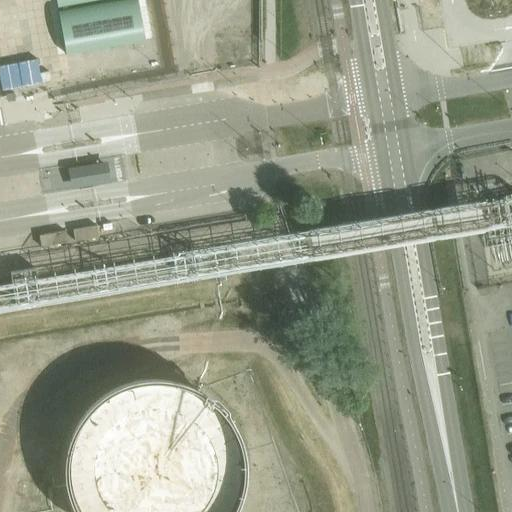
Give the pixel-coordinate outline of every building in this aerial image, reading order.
[(138,0),(118,0),(57,10),(64,54),(145,41),(138,0)] [(217,17),(219,27),(251,23),(249,12),(217,17)] [(77,169),(72,170),(75,186),(90,184),(108,181),(105,165),(77,169)] [(97,226),(73,230),(75,242),(98,237),(97,226)] [(65,231),(39,236),(41,247),(67,243),(65,231)] [(247,473),(247,462),(247,452),(245,441),(242,431),(238,421),(233,411),(227,403),(219,395),(211,387),(203,381),(193,376),(183,372),(173,369),(162,367),(152,367),(141,367),(130,369),(120,372),(110,376),(101,381),(92,387),(84,395),(77,403),(70,411),(65,421),(61,431),(58,441),(56,451),(56,462),(56,473),(58,483),(61,494),(65,504),(69,511),(233,511),(238,504),(242,494),(245,484),(247,473)]
